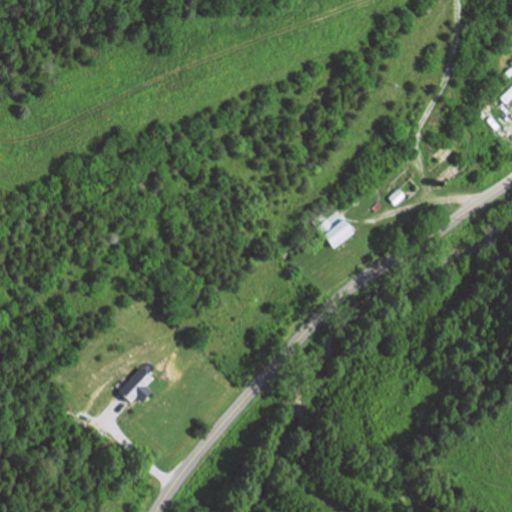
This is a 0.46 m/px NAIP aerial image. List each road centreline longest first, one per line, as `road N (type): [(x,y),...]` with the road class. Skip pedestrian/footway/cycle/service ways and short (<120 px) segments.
road 1 (track): [(429,203),(411,149),(445,78),(455,0),(336,14),(34,144),(0,149)]
road 2 (residential): [(154,511),(243,399),(342,293),(511,178)]
